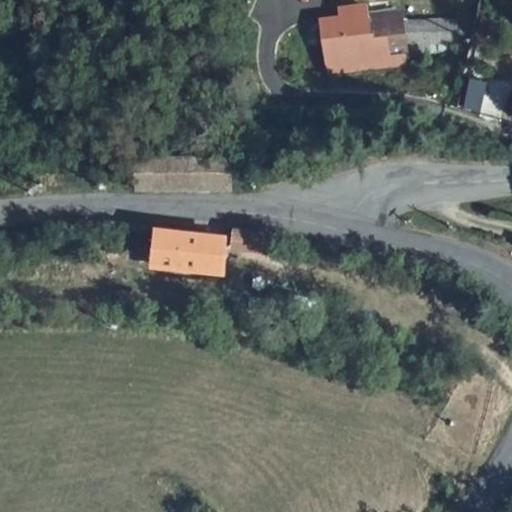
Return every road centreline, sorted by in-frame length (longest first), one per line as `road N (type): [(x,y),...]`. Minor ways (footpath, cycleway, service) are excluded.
road 1 (secondary): [(347,210),(170,203),(0,210)]
road 2 (secondary): [(511,265),(505,255),(432,227),(347,210)]
road 3 (tertiary): [(511,178),(388,183),(347,210)]
